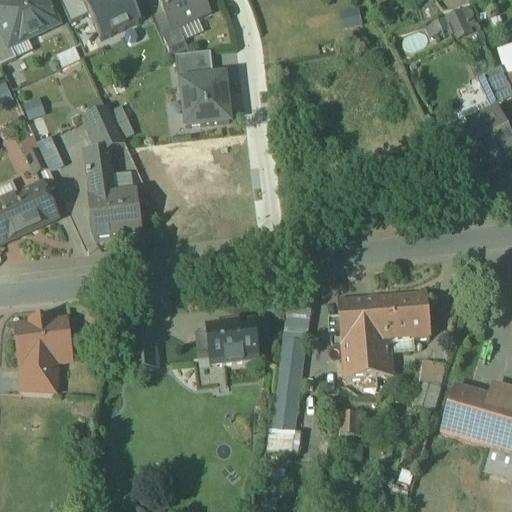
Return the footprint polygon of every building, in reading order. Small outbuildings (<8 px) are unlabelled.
[(47,0),(4,0),(0,2),(0,40),(7,54),(12,52),(61,30),(47,0)] [(80,0),(58,0),(70,26),(88,17),(80,0)] [(80,0),(88,17),(101,44),(141,25),(129,0),(80,0)] [(200,0),(157,0),(173,33),(209,17),(200,0)] [(447,33),(454,46),(477,34),(464,11),(424,32),(430,42),(447,33)] [(181,36),(164,44),(169,55),(186,47),(181,36)] [(7,54),(0,40),(0,67),(1,69),(16,62),(12,52),(7,54)] [(59,61),(64,72),(82,64),(77,53),(59,61)] [(178,89),(181,89),(181,88),(214,84),(210,56),(174,61),(178,89)] [(511,94),(501,72),(477,83),(490,112),(511,101),(511,94)] [(214,84),(181,88),(181,89),(186,131),(229,126),(224,83),(214,84)] [(110,114),(84,125),(99,158),(108,154),(125,146),(110,114)] [(511,148),(498,117),(464,133),(461,126),(458,127),(458,128),(443,135),(466,185),(511,164),(511,148)] [(108,154),(99,158),(86,160),(89,179),(88,180),(88,182),(89,182),(92,205),(89,205),(94,243),(141,237),(136,199),(115,202),(108,154)] [(38,155),(27,161),(35,180),(36,180),(47,174),(38,155)] [(47,174),(36,180),(41,190),(42,189),(45,196),(57,191),(49,173),(47,174)] [(13,187),(0,192),(0,208),(19,200),(13,187)] [(19,200),(0,208),(0,210),(15,243),(58,223),(45,196),(42,189),(41,190),(19,200)] [(0,249),(15,243),(0,210),(0,249)] [(314,293),(292,289),(289,311),(288,311),(284,343),(306,346),(314,293)] [(377,304),(338,307),(341,350),(342,350),(345,385),(392,382),(389,346),(430,343),(427,300),(378,304),(377,304)] [(139,312),(112,315),(115,343),(128,342),(132,376),(159,373),(155,337),(141,339),(139,312)] [(104,319),(91,317),(88,339),(101,341),(104,319)] [(254,325),(207,331),(208,338),(195,340),(198,366),(211,364),(212,372),(259,367),(254,325)] [(51,326),(31,328),(32,330),(17,332),(22,372),(23,372),(49,369),(71,366),(66,326),(51,328),(51,326)] [(306,346),(284,343),(271,434),(295,437),(307,346),(306,346)] [(445,369),(423,365),(419,387),(441,391),(445,369)] [(49,369),(23,372),(22,398),(54,400),(55,383),(48,382),(49,369)] [(511,407),(455,391),(442,437),(495,452),(511,456),(511,407)] [(359,419),(342,418),(342,439),(358,440),(359,419)] [(511,456),(495,452),(487,477),(511,484),(511,456)]
